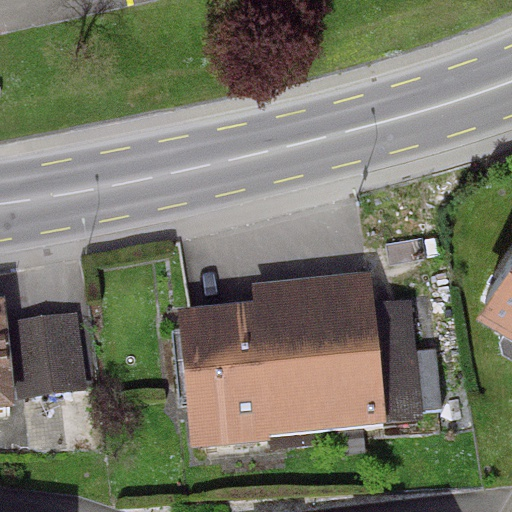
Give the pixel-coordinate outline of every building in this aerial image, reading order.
[(511,253),(474,320),(511,341),(511,253)] [(252,299),(176,307),(191,449),(269,441),(269,434),(388,422),(375,302),(372,269),(250,282),(252,299)] [(4,295),(0,295),(0,406),(16,405),(4,295)] [(411,298),(375,302),(388,422),(422,418),(422,411),(441,409),(434,346),(416,348),(411,298)] [(10,320),(19,397),(86,390),(77,312),(10,320)]
